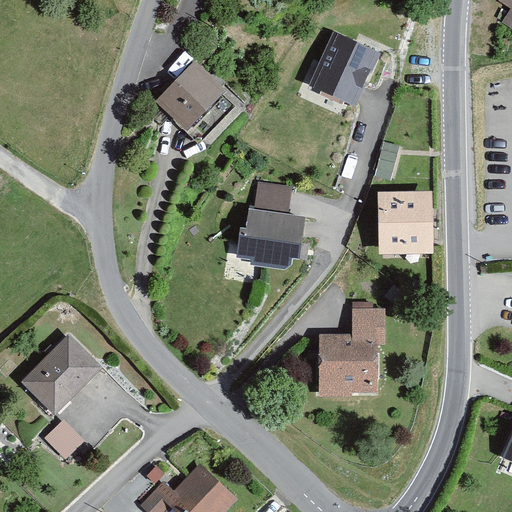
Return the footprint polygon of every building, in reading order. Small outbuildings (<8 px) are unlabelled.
[(511,0),(498,0),(511,9),(511,0)] [(334,32),(309,86),(356,108),(381,53),(334,32)] [(237,102),(194,62),(157,100),(200,141),(237,102)] [(293,187),(257,183),(254,207),(248,206),(246,226),(240,227),(235,260),(247,261),(246,266),(284,271),(292,265),(293,258),(307,260),(309,243),(302,242),(305,217),(290,215),(293,187)] [(433,191),(379,192),(379,254),(433,254),(433,191)] [(354,335),(320,334),(319,391),(376,392),(377,345),(384,345),(385,310),(355,310),(354,335)] [(102,368),(69,335),(22,383),(54,415),(102,368)] [(64,455),(84,437),(64,417),(45,435),(64,455)] [(511,432),(500,458),(511,463),(511,432)] [(224,511),(236,500),(202,467),(169,500),(181,511),(224,511)]
